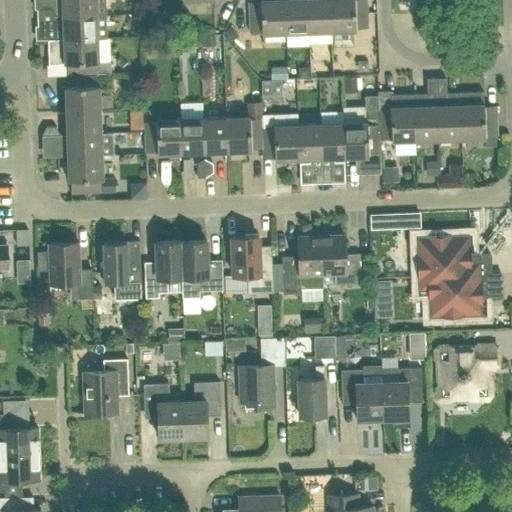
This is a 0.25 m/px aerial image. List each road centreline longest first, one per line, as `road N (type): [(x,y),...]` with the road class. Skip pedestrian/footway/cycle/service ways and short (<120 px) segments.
road 1 (residential): [(5,81),(21,103),(24,180),(31,200),(47,211),(511,197)]
road 2 (residential): [(192,467),(400,458)]
road 3 (residential): [(511,62),(401,57),(387,40),(383,0)]
road 4 (residential): [(67,511),(65,472),(192,467)]
